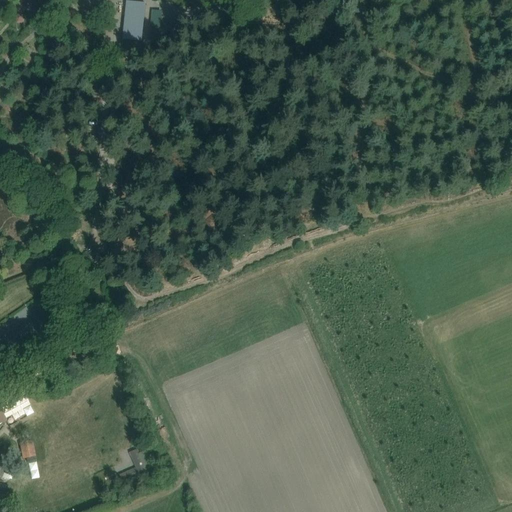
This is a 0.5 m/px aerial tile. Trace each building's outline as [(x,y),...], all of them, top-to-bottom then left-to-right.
[(122,40),(141,42),(142,38),(145,4),(126,2),(123,37),(122,40)] [(22,24),(25,18),(22,15),(18,14),(15,19),(17,24),(22,24)] [(0,425),(7,421),(4,415),(28,401),(21,388),(0,398),(0,425)] [(23,460),(26,460),(26,464),(36,462),(35,458),(36,457),(36,456),(47,453),(44,440),(34,443),(33,440),(19,444),(23,460)] [(132,459),(137,469),(119,476),(122,483),(147,472),(145,467),(140,455),(138,450),(130,453),(132,459)]
